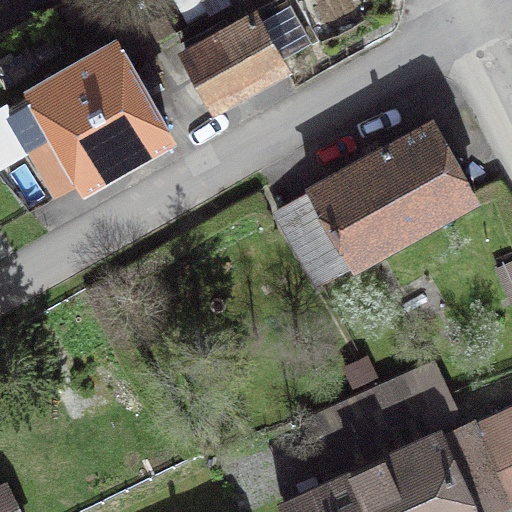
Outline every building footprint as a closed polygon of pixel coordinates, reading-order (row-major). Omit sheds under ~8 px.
[(214,105),(284,65),(255,13),(184,52),(214,105)] [(34,92),(8,107),(57,192),(168,132),(142,86),(157,78),(145,58),(131,66),(116,40),(32,87),(34,92)] [(474,193),(432,120),(277,208),(319,281),(474,193)] [(441,435),(424,404),(446,393),(433,362),(303,421),(327,481),(281,502),(285,511),(475,511),(475,510),(504,497),(470,422),(441,435)] [(511,417),(484,431),(509,486),(511,484),(511,417)] [(0,488),(0,511),(19,511),(6,485),(0,488)]
